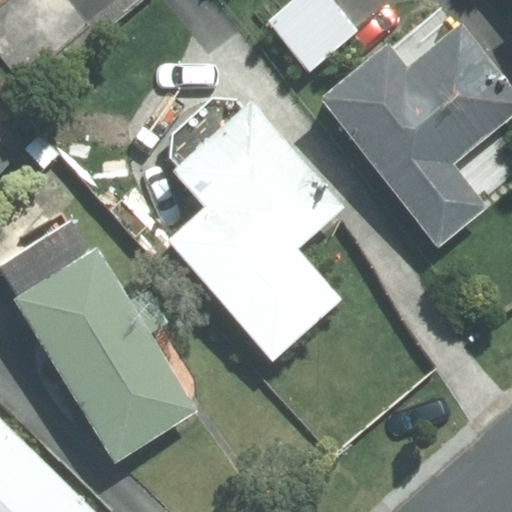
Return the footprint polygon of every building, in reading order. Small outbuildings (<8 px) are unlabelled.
[(358,32),(329,0),(288,0),(261,24),(306,77),(358,32)] [(511,111),(511,100),(452,29),(403,70),(382,45),(310,105),(436,255),(486,213),(446,166),(511,111)] [(343,211),(248,110),(175,179),(206,211),(166,248),(278,366),(344,304),(297,254),(343,211)] [(129,303),(72,224),(0,266),(0,277),(114,472),(202,420),(153,336),(170,326),(149,291),(129,303)] [(90,511),(0,425),(0,511),(90,511)]
